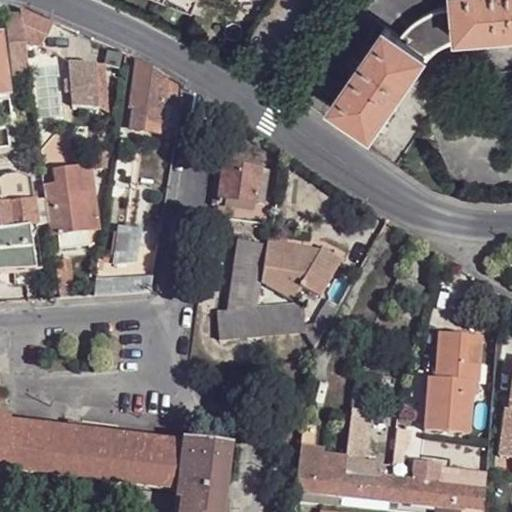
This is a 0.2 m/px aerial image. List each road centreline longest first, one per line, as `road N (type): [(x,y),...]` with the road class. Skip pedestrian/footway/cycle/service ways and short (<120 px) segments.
road 1 (residential): [(207,81),(173,290),(162,307),(0,324)]
road 2 (residential): [(461,226),(428,217),(207,81)]
road 3 (residential): [(207,81),(133,37),(43,0)]
